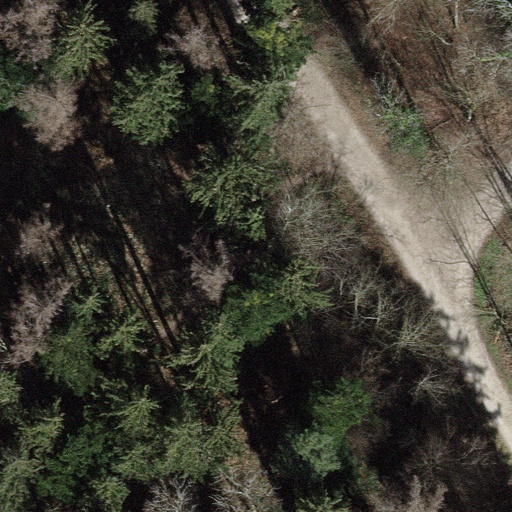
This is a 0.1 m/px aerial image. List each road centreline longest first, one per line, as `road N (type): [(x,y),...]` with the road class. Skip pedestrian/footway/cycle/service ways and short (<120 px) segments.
road 1 (track): [(231,0),(428,298),(511,443)]
road 2 (track): [(428,298),(469,219),(511,171)]
